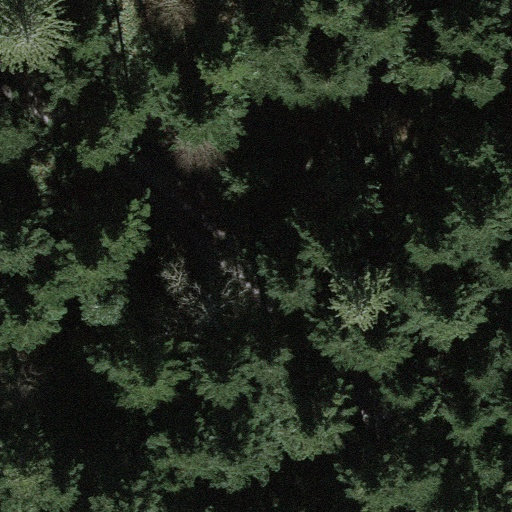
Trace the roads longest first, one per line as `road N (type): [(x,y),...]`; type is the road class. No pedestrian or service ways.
road 1 (unclassified): [(460,511),(326,344),(146,187),(0,77)]
road 2 (track): [(142,184),(216,135),(278,112),(483,84),(511,87)]
